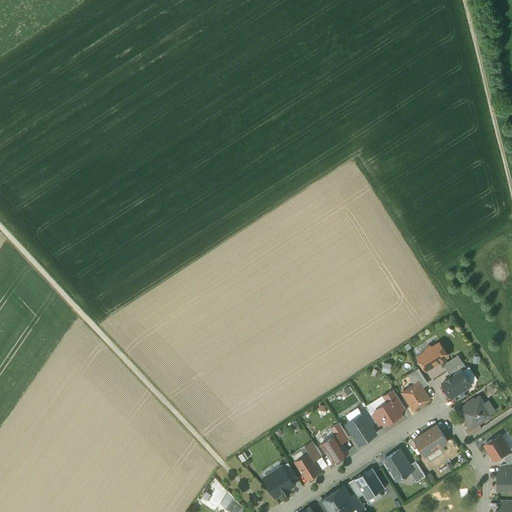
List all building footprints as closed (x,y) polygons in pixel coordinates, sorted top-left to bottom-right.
[(433,347),(430,346),(427,348),(426,351),(418,357),(426,369),(434,364),(435,365),(441,361),(441,360),(448,355),(440,343),(433,347)] [(458,355),(444,364),(444,366),(447,371),(448,371),(463,361),(458,355)] [(463,361),(448,371),(451,377),(462,370),(463,371),(467,368),(463,361)] [(418,369),(408,375),(415,385),(418,382),(421,387),(427,383),(418,369)] [(451,377),(443,382),(452,397),(471,384),(463,371),(462,370),(451,377)] [(415,385),(403,393),(413,409),(429,399),(421,387),(418,382),(415,385)] [(405,408),(396,393),(385,399),(387,402),(392,399),(400,411),(405,408)] [(484,404),(480,397),(459,410),(471,428),(491,415),(490,414),(490,413),(484,404)] [(387,402),(376,409),(377,411),(384,421),(385,424),(390,425),(400,418),(401,413),(400,411),(392,399),(387,402)] [(489,400),(484,404),(490,413),(490,414),(495,410),(489,400)] [(372,415),(367,407),(361,411),(362,414),(363,413),(370,425),(376,421),(372,415)] [(377,411),(372,415),(376,421),(378,425),(384,421),(377,411)] [(362,414),(347,424),(360,444),(376,433),(370,425),(363,413),(362,414)] [(348,438),(339,422),(332,427),(336,434),(342,442),(348,438)] [(437,425),(414,440),(418,445),(416,446),(419,452),(421,451),(425,456),(447,442),(437,425)] [(336,434),(321,443),(333,461),(348,452),(342,442),(336,434)] [(510,450),(499,434),(498,435),(496,436),(494,437),(492,439),(485,444),(495,460),(510,450)] [(322,456),(312,441),(305,445),(309,452),(310,452),(315,460),(322,456)] [(399,449),(384,459),(397,479),(410,471),(412,470),(409,465),(399,449)] [(309,452),(296,461),(307,478),(321,469),(315,460),(310,452),(309,452)] [(425,476),(415,461),(409,465),(412,470),(410,471),(416,482),(425,476)] [(511,462),(507,464),(500,465),(500,472),(511,472),(511,462)] [(288,463),(283,467),(292,481),(297,477),(288,463)] [(283,467),(263,480),(275,498),(295,485),(292,481),(283,467)] [(364,494),(367,499),(386,488),(372,467),(354,479),(364,494)] [(511,472),(500,472),(498,473),(497,490),(511,489),(511,472)] [(364,494),(354,479),(349,482),(356,493),(358,497),(364,494)] [(344,486),(332,493),(344,511),(347,511),(356,506),(351,497),(344,486)] [(344,511),(332,493),(320,501),(328,511),(327,511),(344,511)] [(358,497),(356,493),(351,497),(356,506),(359,511),(365,507),(358,497)] [(241,511),(244,507),(233,496),(225,509),(229,511),(241,511)] [(511,499),(502,500),(502,507),(511,507),(511,499)]
